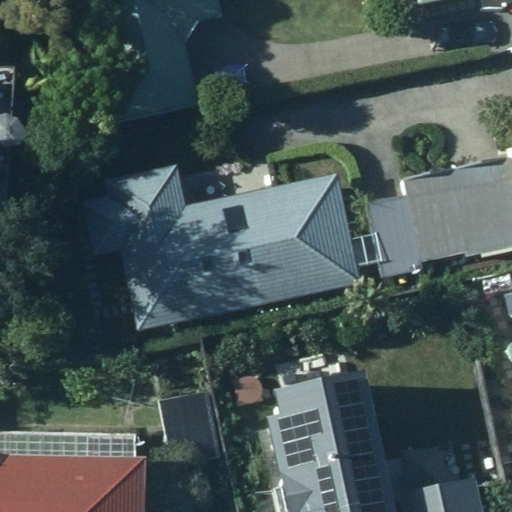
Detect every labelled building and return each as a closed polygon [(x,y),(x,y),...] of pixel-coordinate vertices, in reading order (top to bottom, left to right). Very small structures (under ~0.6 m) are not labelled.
[(91,0),(98,41),(96,41),(84,43),(85,49),(100,129),(195,111),(183,47),(196,26),(200,25),(220,22),(219,18),(215,0),(91,0)] [(511,0),(416,0),(419,13),(475,0),(480,15),(511,8),(511,0)] [(287,188),(280,149),(278,149),(202,165),(211,204),(210,204),(112,224),(135,334),(359,288),(336,177),(287,188)] [(464,261),(511,250),(511,192),(505,162),(402,183),(405,199),(365,207),(365,208),(379,280),(420,272),(419,266),(461,256),(463,256),(464,261)] [(219,465),(198,356),(158,363),(165,402),(158,403),(172,474),(219,465)] [(275,425),(259,429),(277,511),(484,511),(477,478),(406,494),(409,511),(387,511),(357,378),(268,398),(275,425)] [(0,511),(140,511),(142,471),(133,470),(134,442),(0,439),(0,511)]
